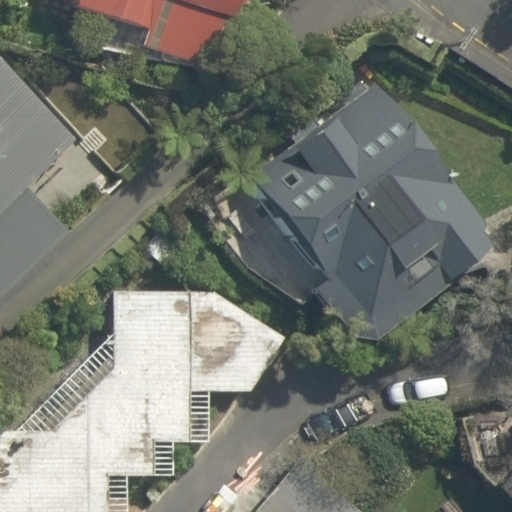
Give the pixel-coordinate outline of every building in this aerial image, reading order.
[(208,84),(216,51),(230,0),(23,0),(119,25),(110,58),(208,84)] [(290,180),(235,217),(328,353),(479,249),(367,85),(271,151),(290,180)] [(17,198),(63,153),(0,88),(0,273),(47,228),(17,198)] [(89,338),(0,414),(0,511),(99,511),(101,478),(139,480),(140,456),(176,457),(180,396),(241,400),(248,276),(93,268),(89,338)] [(511,511),(511,423),(449,472),(480,511),(511,511)] [(220,511),(321,511),(274,462),(220,511)]
